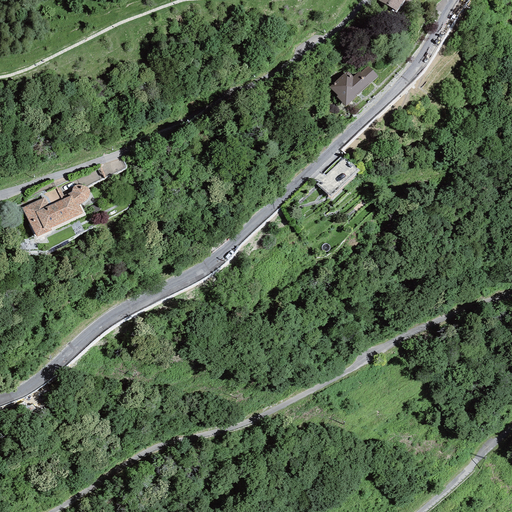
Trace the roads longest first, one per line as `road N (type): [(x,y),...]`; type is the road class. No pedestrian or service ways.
road 1 (tertiary): [(455,0),(398,87),(216,258),(112,314),(0,400)]
road 2 (unclassified): [(511,292),(395,340),(247,422),(154,447),(51,511)]
road 3 (unclassified): [(0,193),(175,125),(299,56),(365,0)]
road 4 (unclassified): [(419,511),(511,427)]
